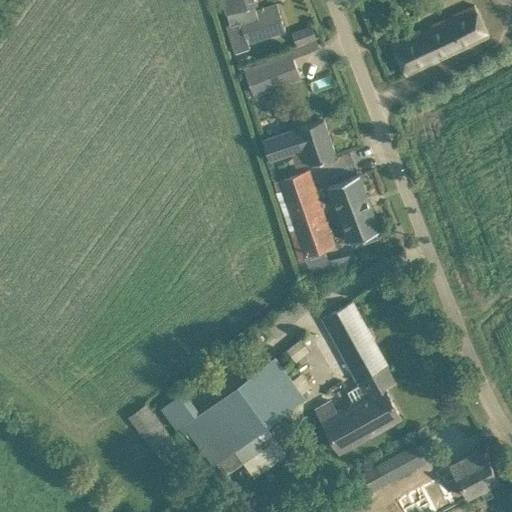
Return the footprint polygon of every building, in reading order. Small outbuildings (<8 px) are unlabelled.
[(223,0),(227,12),(231,23),(228,24),(236,51),(249,47),(247,42),(266,35),(285,29),(277,3),(258,9),(254,10),(252,4),(258,2),(256,0),(223,0)] [(476,3),(410,34),(391,42),(406,73),(491,34),(476,3)] [(294,31),(299,42),(318,35),(314,23),(294,31)] [(254,95),(300,77),(291,52),(244,70),(254,95)] [(298,126),(282,132),(261,139),(267,158),(304,146),(310,162),(336,153),(324,117),(298,126)] [(280,179),(274,181),(278,190),(283,189),(297,227),(290,229),(294,243),(305,273),(312,270),(306,253),(324,246),(334,243),(322,209),(323,209),(308,169),(280,179)] [(328,186),(348,240),(379,228),(359,175),(328,186)] [(344,449),(401,417),(382,384),(396,377),(352,299),(323,316),(368,394),(340,410),(331,395),(318,403),(344,449)] [(257,329),(248,336),(253,343),(262,336),(257,329)] [(184,390),(161,407),(178,429),(184,424),(213,464),(217,461),(220,460),(227,471),(243,460),(255,477),(288,454),(267,425),(294,404),(306,396),(303,392),(295,381),(276,356),(265,364),(200,412),(184,390)] [(153,447),(171,434),(146,400),(128,413),(153,447)] [(364,493),(426,460),(417,443),(355,476),(364,493)] [(408,498),(398,503),(403,511),(443,511),(483,490),(500,480),(481,447),(464,457),(436,472),(440,480),(423,489),(418,481),(403,489),(408,498)]
